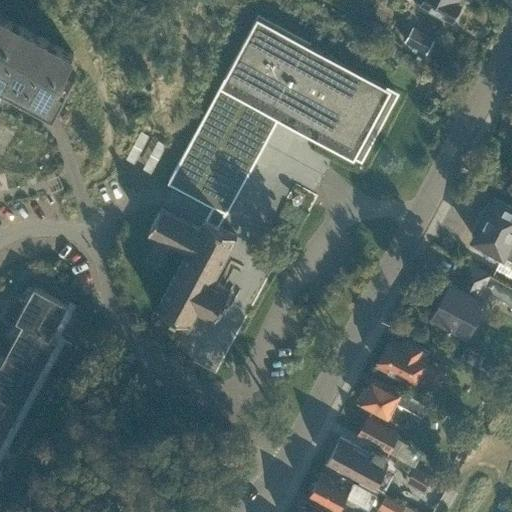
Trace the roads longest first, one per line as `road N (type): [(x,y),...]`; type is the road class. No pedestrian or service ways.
road 1 (residential): [(222,398),(254,369),(291,286),(339,222),(382,209),(417,219)]
road 2 (tertiary): [(292,455),(417,219)]
road 3 (residential): [(222,398),(147,360),(113,308),(87,236)]
road 4 (tertiary): [(417,219),(511,43)]
road 5 (residential): [(87,236),(149,197),(201,214)]
